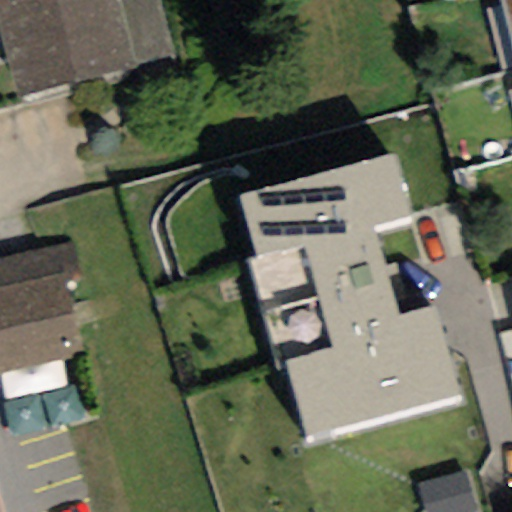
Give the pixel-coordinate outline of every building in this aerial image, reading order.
[(0,0),(0,44),(13,103),(130,76),(127,64),(169,54),(156,0),(0,0)] [(511,0),(498,0),(511,55),(511,0)] [(391,168),(233,214),(303,453),(457,408),(433,319),(398,328),(373,243),(411,233),(391,168)] [(0,377),(59,364),(83,358),(65,284),(80,280),(71,245),(0,263),(0,377)] [(72,419),(59,364),(0,377),(0,385),(11,433),(72,419)] [(430,511),(480,511),(472,485),(426,499),(430,511)]
